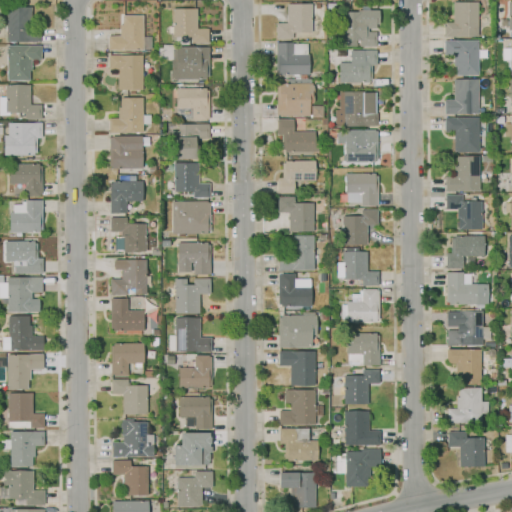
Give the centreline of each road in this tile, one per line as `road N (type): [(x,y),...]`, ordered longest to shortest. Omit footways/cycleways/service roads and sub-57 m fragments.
road 1 (residential): [(239,0),(244,511)]
road 2 (residential): [(76,0),(78,511)]
road 3 (residential): [(410,0),(418,507)]
